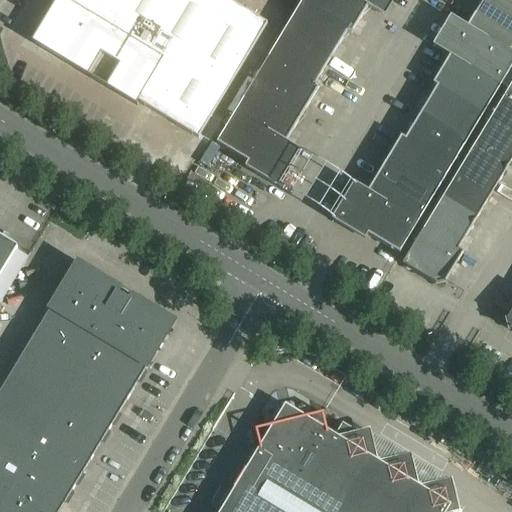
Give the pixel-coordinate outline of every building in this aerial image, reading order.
[(57,0),(32,43),(137,107),(138,106),(137,105),(138,103),(198,140),(215,113),(268,25),(225,0),(57,0)] [(351,36),(368,9),(369,7),(356,0),(303,0),(301,5),(348,33),(347,34),(351,36)] [(356,0),(369,7),(368,9),(382,17),(391,0),(356,0)] [(488,4),(511,18),(511,0),(490,0),(489,3),(488,4)] [(484,1),(468,28),(467,29),(511,56),(511,18),(488,4),(489,3),(484,1)] [(348,33),(301,5),(285,32),(331,60),(347,34),(348,33)] [(454,20),(436,49),(450,58),(451,57),(501,87),(511,69),(511,56),(467,29),(468,28),(454,20)] [(331,60),(285,32),(268,59),(315,87),(316,86),(331,60)] [(451,57),(450,58),(433,85),(437,88),(438,87),(484,115),(501,87),(451,57)] [(320,89),(316,86),(315,87),(268,59),(252,86),(303,117),(320,89)] [(235,114),(286,144),(287,144),(303,117),(252,86),(235,114)] [(421,114),(468,142),(484,115),(438,87),(437,88),(421,114)] [(511,94),(508,92),(489,122),(511,135),(511,94)] [(286,144),(235,114),(216,145),(282,184),(301,152),(287,144),(286,144)] [(405,141),(451,169),(468,142),(421,114),(405,141)] [(511,135),(489,122),(473,149),(507,170),(511,162),(511,135)] [(405,141),(401,138),(384,167),(435,197),(451,169),(405,141)] [(507,170),(473,149),(456,177),(491,197),(507,170)] [(368,194),(418,224),(435,197),(384,167),(368,193),(368,194)] [(491,197),(456,177),(440,204),(474,225),(491,197)] [(357,186),(335,223),(365,241),(368,236),(399,255),(418,224),(368,194),(368,193),(357,186)] [(474,225),(440,204),(423,231),(458,252),(458,251),(474,225)] [(463,254),(458,251),(458,252),(423,231),(402,266),(436,286),(445,284),(463,254)] [(0,277),(17,249),(17,248),(17,247),(16,246),(0,236),(0,277)] [(0,304),(29,257),(17,249),(0,277),(0,304)] [(175,324),(78,265),(50,311),(102,342),(147,369),(175,324)] [(50,311),(32,341),(84,372),(102,342),(50,311)] [(32,341),(14,371),(66,402),(84,372),(32,341)] [(84,372),(129,399),(147,369),(102,342),(84,372)] [(14,371),(0,393),(0,403),(47,432),(66,402),(14,371)] [(66,402),(111,429),(129,399),(84,372),(66,402)] [(47,432),(92,459),(111,429),(66,402),(47,432)] [(0,403),(0,444),(29,462),(47,432),(0,403)] [(230,497),(220,511),(447,511),(451,506),(435,497),(355,448),(361,437),(342,425),(335,436),(327,431),(323,414),(305,418),(285,406),(272,426),(255,431),(259,448),(230,497)] [(29,462),(74,490),(92,459),(47,432),(29,462)] [(0,444),(0,485),(11,493),(29,462),(0,444)] [(11,493),(43,511),(60,511),(74,490),(29,462),(11,493)] [(0,511),(43,511),(11,493),(0,485),(0,511)]
